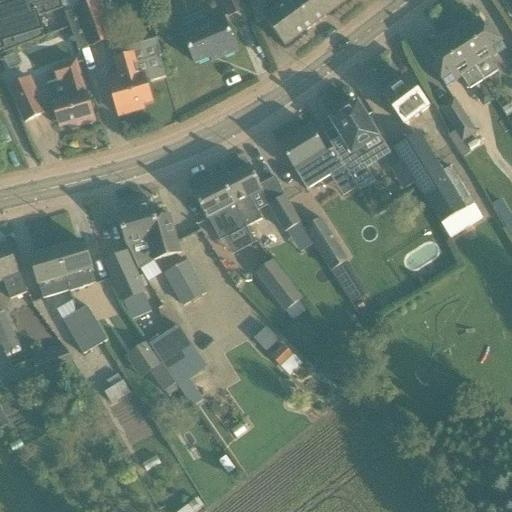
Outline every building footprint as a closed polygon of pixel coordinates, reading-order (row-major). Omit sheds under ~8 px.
[(9,0),(0,3),(0,28),(0,29),(0,46),(4,45),(6,53),(43,39),(41,33),(45,32),(38,14),(60,6),(58,0),(9,0)] [(220,0),(229,19),(246,11),(240,0),(220,0)] [(287,0),(267,15),(263,0),(249,0),(255,24),(256,25),(264,20),(285,48),(349,0),(287,0)] [(65,14),(78,52),(112,40),(98,1),(76,9),(76,10),(65,14)] [(180,30),(187,46),(195,64),(217,55),(220,58),(237,51),(222,16),(207,22),(206,19),(180,30)] [(464,25),(452,33),(484,81),(498,72),(490,61),(506,51),(491,29),(487,32),(479,19),(465,28),(464,25)] [(484,81),(452,33),(440,41),(442,43),(429,52),(437,65),(432,67),(447,89),(462,79),(470,91),(484,81)] [(118,75),(108,78),(119,116),(138,111),(137,107),(151,102),(145,79),(166,73),(159,49),(134,56),(134,55),(114,61),(118,75)] [(47,85),(53,104),(48,105),(53,124),(58,122),(60,129),(74,125),(75,129),(95,123),(77,61),(52,68),(57,82),(47,85)] [(8,90),(24,124),(46,114),(30,79),(8,90)] [(383,96),(395,112),(405,125),(427,109),(421,100),(406,79),(383,96)] [(455,133),(448,137),(463,159),(470,155),(462,143),(477,134),(454,99),(439,109),(455,133)] [(333,120),(330,122),(347,149),(337,156),(336,156),(344,168),(350,178),(359,193),(373,185),(364,169),(373,163),(364,148),(379,139),(358,105),(347,112),(345,108),(331,116),(333,120)] [(336,156),(333,150),(326,154),(309,126),(278,145),(296,174),(307,191),(344,168),(336,156)] [(475,206),(456,175),(456,174),(452,168),(444,173),(420,134),(393,150),(401,162),(414,183),(441,227),(475,206)] [(401,162),(389,169),(402,191),(414,183),(401,162)] [(250,167),(222,181),(247,229),(262,221),(250,198),(263,192),(250,167)] [(235,207),(235,206),(222,181),(194,196),(207,221),(208,220),(220,242),(246,228),(235,207)] [(269,206),(285,234),(301,225),(284,197),(269,206)] [(117,216),(123,236),(126,249),(147,243),(153,263),(180,255),(169,216),(156,220),(152,207),(117,216)] [(331,273),(348,262),(321,220),(304,231),(331,273)] [(84,244),(58,251),(70,292),(96,285),(92,272),(93,272),(84,244)] [(26,294),(14,263),(7,245),(0,247),(0,283),(3,283),(10,301),(26,294)] [(70,292),(58,251),(31,259),(39,287),(43,300),(70,292)] [(143,295),(146,293),(128,252),(103,263),(122,305),(123,304),(132,323),(152,314),(143,295)] [(164,275),(183,309),(207,295),(188,262),(164,275)] [(274,262),(258,275),(288,313),(304,300),(274,262)] [(421,279),(413,284),(418,292),(426,287),(421,279)] [(63,322),(73,339),(97,325),(86,308),(63,322)] [(0,314),(0,345),(1,347),(2,347),(6,354),(20,347),(4,313),(0,314)] [(97,325),(73,339),(83,356),(107,342),(97,325)] [(270,358),(290,378),(302,366),(282,346),(270,358)] [(31,359),(37,374),(72,361),(64,347),(31,359)] [(150,378),(164,398),(175,391),(161,371),(150,378)] [(166,444),(134,393),(109,408),(116,420),(125,415),(134,431),(124,438),(138,461),(166,444)]
